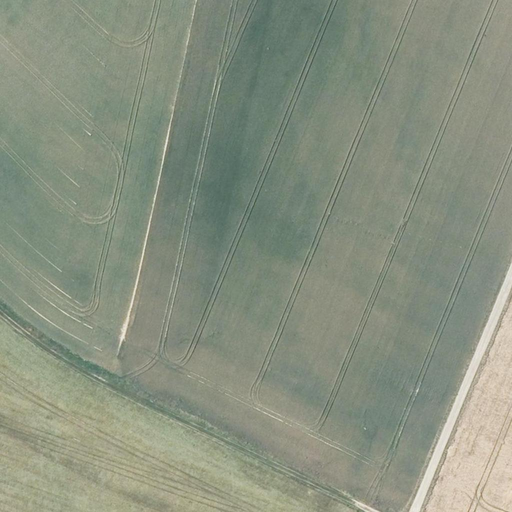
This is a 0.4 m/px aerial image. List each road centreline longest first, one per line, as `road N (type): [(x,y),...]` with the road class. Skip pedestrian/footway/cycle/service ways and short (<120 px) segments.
road 1 (track): [(0,309),(113,388),(371,511)]
road 2 (track): [(415,511),(511,274)]
